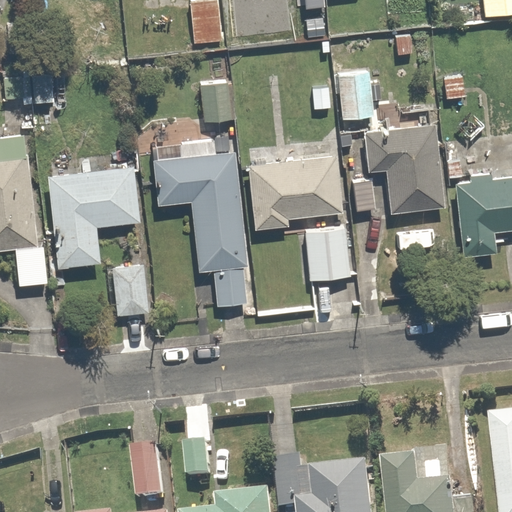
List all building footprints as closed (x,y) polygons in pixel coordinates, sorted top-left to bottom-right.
[(511,0),(474,0),(476,19),(511,16),(511,0)] [(183,9),(186,53),(214,52),(211,7),(183,9)] [(3,62),(2,95),(20,95),(20,102),(35,103),(35,99),(58,100),(60,65),(3,62)] [(471,69),(442,71),(444,97),(473,95),(471,69)] [(362,72),(332,73),(334,126),(365,125),(362,72)] [(189,94),(191,133),(227,131),(225,92),(189,94)] [(444,205),(435,120),(365,128),(369,167),(385,166),(390,212),(444,205)] [(0,247),(38,243),(26,131),(0,133),(0,247)] [(247,264),(233,147),(152,156),(157,202),(189,198),(197,269),(247,264)] [(342,210),(335,151),(246,161),(254,226),(286,222),(285,216),(342,210)] [(140,219),(133,163),(46,173),(56,264),(98,259),(94,224),(140,219)] [(511,226),(511,173),(453,180),(462,253),(495,249),(493,229),(511,226)] [(296,241),(298,287),(346,285),(344,238),(296,241)] [(135,277),(103,280),(107,327),(139,324),(135,277)] [(203,282),(203,313),(244,312),(243,281),(203,282)] [(511,511),(511,412),(492,415),(503,511),(511,511)] [(204,452),(177,454),(180,486),(207,483),(204,452)] [(421,482),(418,454),(383,457),(389,511),(457,511),(454,479),(421,482)] [(153,460),(126,460),(127,508),(155,508),(153,460)] [(374,511),(369,460),(312,467),(315,496),(298,498),(300,511),(374,511)] [(273,511),(271,489),(217,495),(219,509),(197,511),(273,511)]
